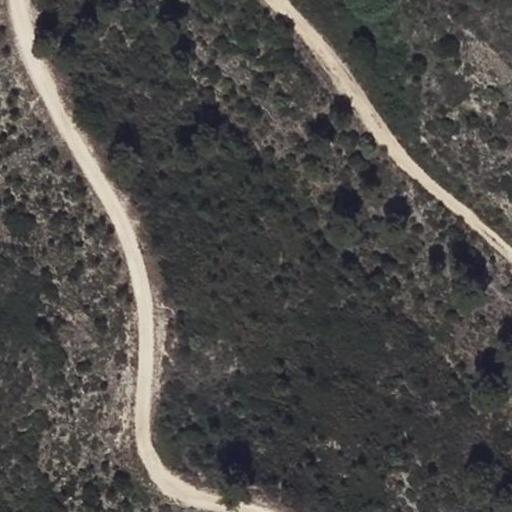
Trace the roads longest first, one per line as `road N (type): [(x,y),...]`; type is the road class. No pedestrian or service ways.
road 1 (track): [(233,511),(178,493),(149,463),(131,253),(21,49),(14,0)]
road 2 (track): [(262,0),(373,129),(511,266)]
